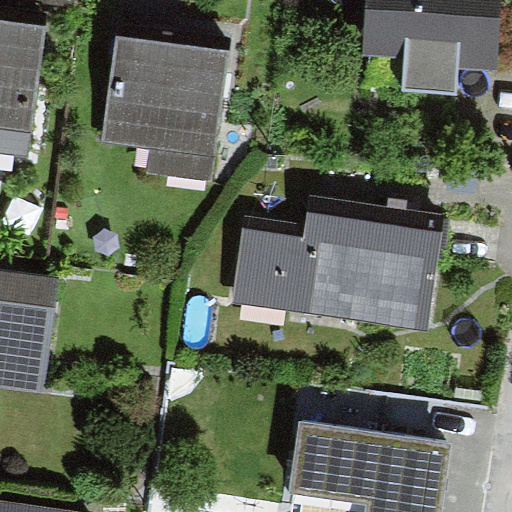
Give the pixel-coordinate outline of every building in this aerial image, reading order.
[(76,0),(0,0),(0,9),(73,21),(76,0)] [(368,0),(365,54),(409,56),(407,92),(455,94),(457,68),(496,71),(499,0),(368,0)] [(48,27),(0,20),(0,153),(32,157),(48,27)] [(228,54),(121,39),(106,141),(151,147),(148,170),(210,179),(224,85),(228,54)] [(304,224),(250,215),(236,302),(425,333),(444,214),(309,191),(304,224)] [(60,279),(0,270),(0,388),(43,395),(60,279)] [(438,511),(447,449),(300,429),(291,494),(370,505),(369,511),(438,511)] [(66,511),(0,503),(0,511),(66,511)]
